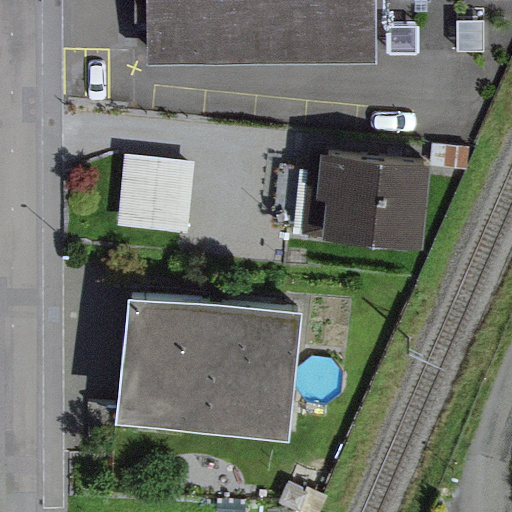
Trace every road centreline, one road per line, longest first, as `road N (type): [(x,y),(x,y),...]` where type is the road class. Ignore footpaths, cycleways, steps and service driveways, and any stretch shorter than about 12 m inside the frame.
road 1 (residential): [(22,0),(19,424)]
road 2 (residential): [(511,379),(487,453),(488,511)]
